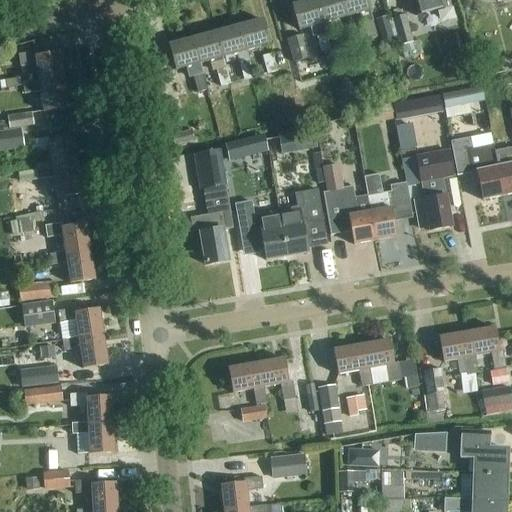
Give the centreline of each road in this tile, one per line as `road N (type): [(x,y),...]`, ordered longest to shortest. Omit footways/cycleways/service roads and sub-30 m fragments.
road 1 (residential): [(150,329),(511,278)]
road 2 (residential): [(150,329),(106,5)]
road 3 (residential): [(171,511),(150,329)]
